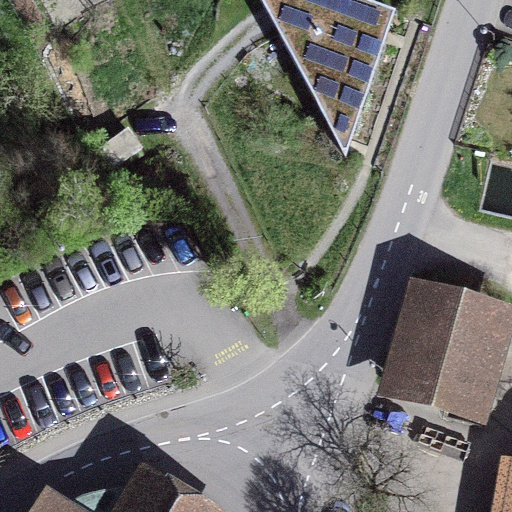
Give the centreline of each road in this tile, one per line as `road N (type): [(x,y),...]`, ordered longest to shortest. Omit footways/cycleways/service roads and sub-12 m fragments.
road 1 (unclassified): [(300,428),(373,293),(479,0)]
road 2 (tertiary): [(0,508),(95,459),(200,434),(300,428)]
